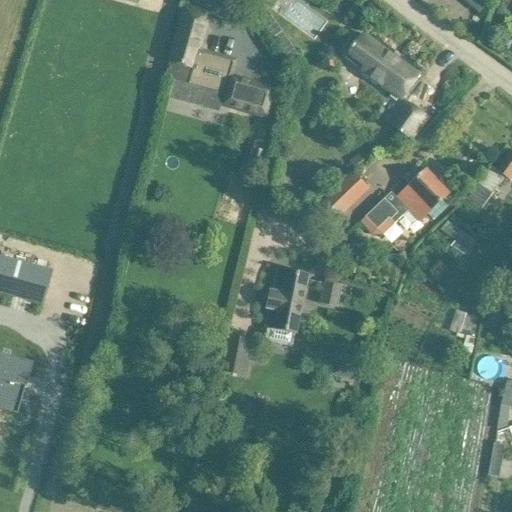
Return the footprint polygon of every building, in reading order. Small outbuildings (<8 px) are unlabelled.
[(168,61),(163,79),(221,95),(231,62),(197,52),(208,14),(184,7),(168,61)] [(366,66),(362,71),(403,101),(421,76),(364,35),(356,46),(355,45),(352,48),(354,49),(350,55),(366,66)] [(269,92),(230,80),(224,103),(262,115),(269,92)] [(390,125),(412,141),(428,118),(406,103),(390,125)] [(376,163),(391,152),(385,143),(370,154),(376,163)] [(492,167),(465,202),(479,213),(506,178),(511,182),(511,180),(511,151),(498,171),(492,167)] [(386,200),(367,218),(378,230),(385,224),(390,229),(410,211),(421,222),(449,195),(427,171),(391,206),(390,205),(386,200)] [(326,206),(336,219),(355,204),(345,191),(326,206)] [(450,227),(445,242),(476,252),(481,236),(450,227)] [(0,293),(42,306),(52,272),(0,257),(0,293)] [(306,276),(277,271),(264,342),(293,347),(306,276)] [(337,307),(341,287),(326,284),(322,303),(337,307)] [(481,343),(485,319),(461,315),(457,338),(481,343)] [(224,336),(216,373),(244,380),(252,342),(224,336)] [(0,351),(0,407),(18,413),(26,384),(22,383),(24,374),(30,376),(34,361),(0,351)] [(341,357),(339,372),(358,375),(360,361),(341,357)] [(511,382),(507,381),(501,405),(497,431),(511,425),(511,382)] [(505,449),(492,447),(487,478),(499,481),(505,449)]
